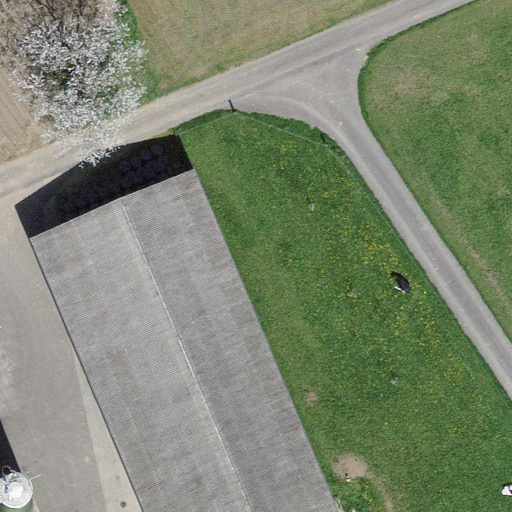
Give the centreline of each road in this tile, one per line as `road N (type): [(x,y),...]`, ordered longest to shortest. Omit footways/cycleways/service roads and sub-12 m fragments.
road 1 (unclassified): [(0,184),(435,0)]
road 2 (track): [(297,57),(511,380)]
